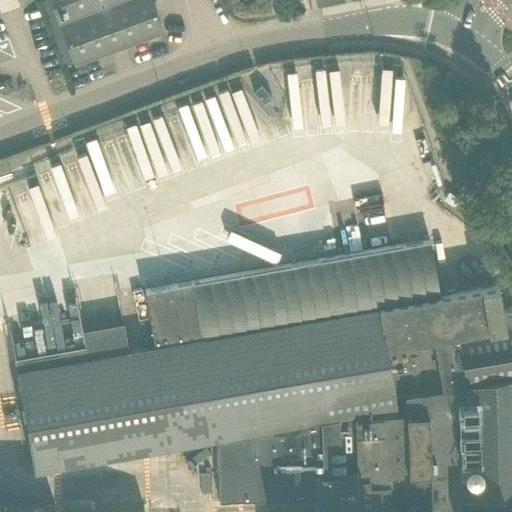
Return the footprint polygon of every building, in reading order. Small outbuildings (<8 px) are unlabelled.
[(50,0),(59,24),(122,0),(50,0)] [(74,64),(162,31),(150,0),(122,0),(59,24),(74,64)] [(388,132),(408,133),(410,84),(395,83),(394,106),(389,106),(388,132)] [(260,84),(252,91),(264,103),(271,96),(260,84)] [(81,147),(99,200),(257,146),(238,93),(81,147)] [(83,343),(14,355),(16,368),(33,469),(35,468),(106,456),(217,436),(218,499),(314,497),(314,511),(511,511),(511,305),(501,307),(497,284),(438,294),(429,238),(409,242),(290,262),(191,280),(144,289),(154,344),(85,356),(83,343)]
